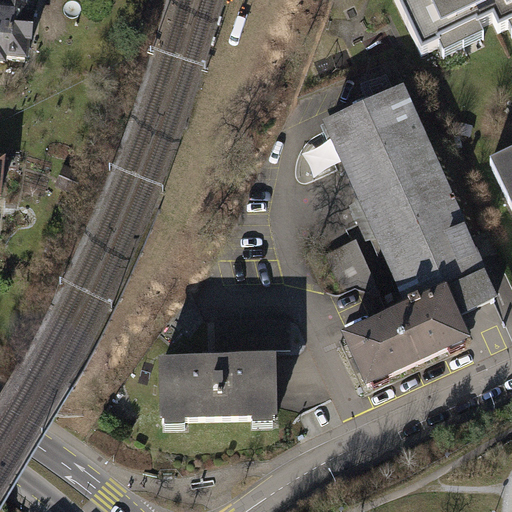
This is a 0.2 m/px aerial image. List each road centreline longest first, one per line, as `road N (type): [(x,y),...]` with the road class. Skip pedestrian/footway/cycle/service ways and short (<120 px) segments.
road 1 (residential): [(250,511),(369,438),(511,377)]
road 2 (secondary): [(125,511),(0,422)]
